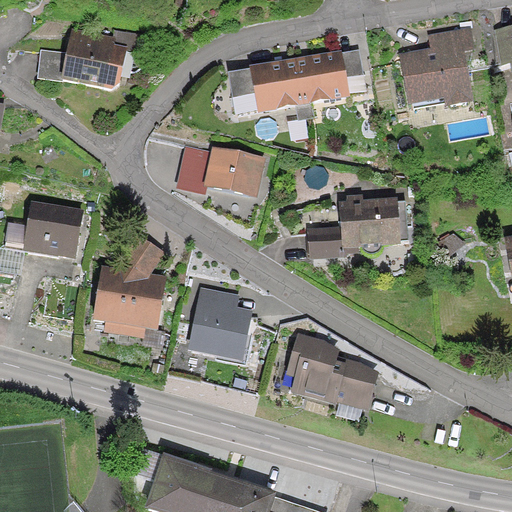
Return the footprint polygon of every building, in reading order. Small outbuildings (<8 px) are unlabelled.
[(126,43),(70,31),(60,77),(116,89),(126,43)] [(511,31),(499,34),(504,63),(511,61),(511,31)] [(434,52),(400,59),(409,105),(444,98),(446,106),(472,101),(463,52),(470,51),(467,32),(431,39),(434,52)] [(332,57),(235,73),(242,115),(339,98),(332,57)] [(259,163),(186,148),(179,187),(206,193),(207,187),(253,196),(259,163)] [(396,200),(341,205),(342,227),(306,229),(308,260),(341,257),(340,249),(399,245),(396,200)] [(79,214),(34,208),(28,253),(72,259),(79,214)] [(117,268),(102,265),(93,319),(106,321),(104,332),(144,338),(146,328),(158,330),(167,276),(152,274),(165,253),(141,237),(117,268)] [(200,292),(190,352),(239,360),(249,301),(200,292)] [(340,353),(301,343),(292,379),(302,382),(298,395),(370,414),(380,375),(337,364),(340,353)] [(263,511),(267,498),(149,463),(135,510),(143,511),(263,511)]
